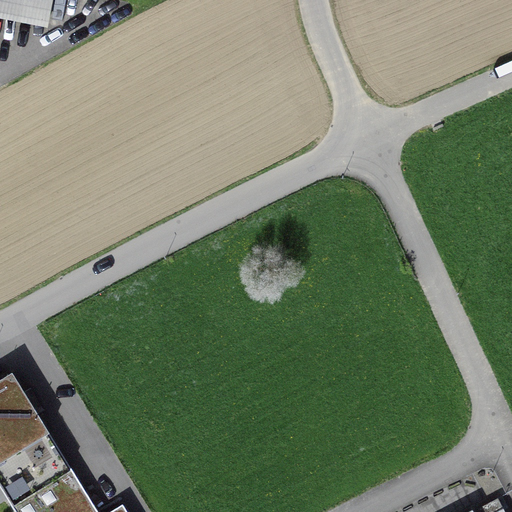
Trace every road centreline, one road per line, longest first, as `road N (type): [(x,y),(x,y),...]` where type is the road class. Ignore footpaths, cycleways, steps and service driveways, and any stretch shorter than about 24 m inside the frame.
road 1 (residential): [(364,511),(473,451),(489,417),(483,385),(366,140)]
road 2 (residential): [(366,140),(0,327)]
road 3 (residential): [(511,75),(366,140)]
road 4 (residential): [(366,140),(314,0)]
